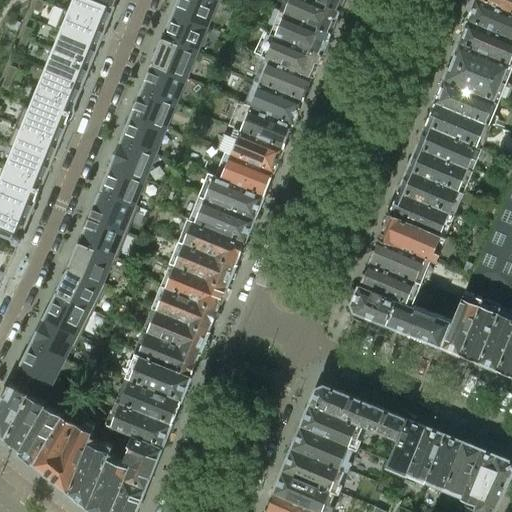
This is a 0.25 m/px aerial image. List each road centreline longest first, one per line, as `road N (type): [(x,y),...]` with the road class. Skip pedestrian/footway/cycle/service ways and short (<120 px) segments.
road 1 (residential): [(0,340),(72,189),(147,0)]
road 2 (residential): [(301,338),(443,0)]
road 3 (residential): [(377,0),(249,317)]
road 4 (residential): [(301,338),(511,425)]
road 5 (residential): [(249,317),(166,511)]
road 6 (residential): [(232,511),(301,338)]
